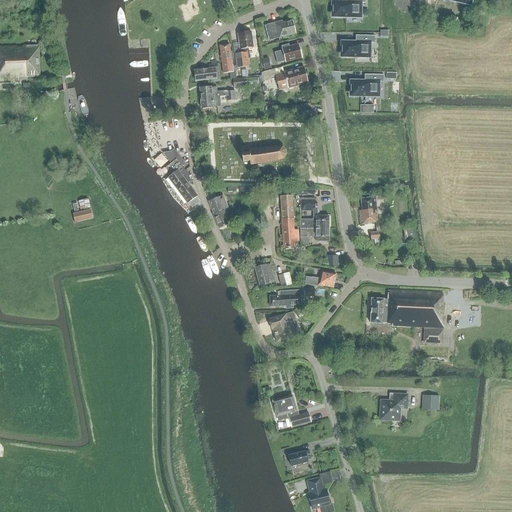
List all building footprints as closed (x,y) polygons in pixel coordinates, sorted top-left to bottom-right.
[(333,2),(332,16),(359,17),(360,3),(365,3),(365,0),(346,0),(346,3),(333,2)] [(285,21),(269,25),(265,26),(269,41),(281,38),(295,35),(292,23),(286,24),(285,21)] [(250,32),(237,34),(239,50),(241,49),(241,53),(235,54),(236,68),(248,66),(246,53),(245,53),(244,49),(252,48),(250,32)] [(342,42),(341,57),(368,57),(369,43),(374,43),(374,36),(355,36),(355,43),(342,42)] [(233,73),(230,44),(219,45),(222,74),(233,73)] [(27,77),(39,77),(38,46),(0,47),(0,80),(27,80),(27,77)] [(291,46),(283,48),(285,53),(279,54),(281,62),(287,61),(287,63),(302,59),(299,46),(292,48),(291,46)] [(271,69),(268,58),(261,59),(264,70),(271,69)] [(211,65),(209,65),(209,69),(194,71),(195,81),(210,79),(211,82),(219,81),(217,61),(210,62),(211,65)] [(275,70),(262,73),(265,84),(276,82),(278,93),(307,86),(304,71),(276,77),(275,70)] [(350,82),(350,96),(377,96),(377,82),(383,82),(383,75),(364,75),(364,82),(350,82)] [(244,79),(232,80),(233,89),(245,87),(245,86),(258,85),(258,78),(244,79)] [(217,88),(201,89),(202,109),(221,108),(221,98),(228,97),(228,102),(237,101),(236,92),(227,93),(227,92),(217,93),(217,88)] [(308,104),(297,105),(298,113),(309,111),(308,104)] [(251,148),(242,149),(242,154),(243,162),(251,162),(251,166),(271,164),(271,163),(281,162),(284,160),(286,157),(286,153),(283,151),(280,150),(270,151),(270,149),(251,151),(251,148)] [(166,168),(173,176),(168,179),(188,205),(189,204),(192,208),(199,202),(197,199),(198,198),(188,185),(190,184),(189,178),(182,168),(185,166),(180,159),(177,161),(176,160),(166,168)] [(281,197),(283,223),(293,223),(292,197),(281,197)] [(376,197),(362,198),(363,210),(360,210),(361,224),(378,222),(376,197)] [(81,210),(89,208),(87,199),(85,200),(79,201),(81,210)] [(315,200),(300,199),(300,212),(315,212),(315,200)] [(215,202),(210,204),(214,213),(213,213),(219,229),(231,224),(223,206),(218,208),(215,202)] [(92,219),(90,209),(72,213),(74,223),(92,219)] [(328,229),(328,216),(315,216),(315,220),(300,220),(300,229),(328,229)] [(294,230),(293,223),(283,223),(284,249),(295,249),(295,242),(299,242),(298,230),(294,230)] [(384,226),(372,227),(372,233),(369,233),(370,241),(376,240),(376,239),(380,239),(379,233),(385,232),(384,226)] [(300,229),(300,238),(311,238),(311,236),(315,236),(315,241),(328,241),(328,229),(300,229)] [(337,257),(326,258),(326,267),(337,267),(337,257)] [(256,268),(261,287),(276,283),(274,273),(277,272),(276,266),(272,267),(271,264),(266,266),(266,265),(256,268)] [(336,274),(320,270),(319,278),(311,277),(311,278),(305,277),(304,285),(318,287),(319,286),(333,289),(336,274)] [(315,297),(314,288),(303,288),(304,297),(315,297)] [(303,296),(303,290),(279,291),(279,295),(269,296),(269,308),(285,307),(285,309),(293,309),(293,306),(301,306),(301,297),(303,296)] [(442,294),(387,291),(386,299),(370,298),(369,324),(382,325),(382,324),(391,324),(391,327),(423,329),(422,342),(442,343),(444,302),(442,302),(442,294)] [(320,315),(316,309),(311,313),(315,319),(320,315)] [(286,315),(269,320),(272,329),(273,329),(277,342),(286,339),(287,342),(293,340),(293,338),(300,336),(298,328),(293,329),(291,320),(295,319),(294,314),(292,313),(286,315)] [(380,400),(379,420),(399,421),(400,409),(407,409),(407,395),(393,395),(393,401),(380,400)] [(438,397),(424,396),(424,410),(438,411),(438,397)] [(278,422),(288,419),(291,429),(310,424),(308,414),(296,417),(295,413),(296,413),(292,397),(272,402),(276,418),(277,418),(278,422)] [(307,450),(288,456),(291,467),(308,463),(307,460),(309,459),(307,450)] [(329,505),(325,489),(323,490),(320,478),(307,481),(310,493),(308,494),(312,509),(320,508),(320,511),(333,511),(334,511),(332,504),(329,505)]
